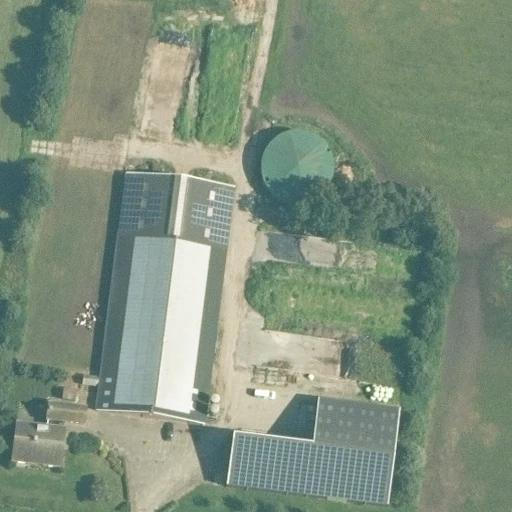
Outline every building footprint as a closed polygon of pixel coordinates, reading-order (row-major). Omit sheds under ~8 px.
[(331,157),(328,152),(325,148),(321,144),(316,140),(311,138),(306,136),(300,135),(294,135),(288,136),(283,137),(278,140),(273,143),(269,147),(266,152),(263,157),(261,163),(260,168),(260,174),(261,180),(263,185),(265,190),(269,195),(273,199),(277,203),(283,205),(288,207),(294,208),(299,208),(303,208),(305,207),(311,205),(316,203),(320,199),(325,195),(328,191),(331,186),(332,180),(333,174),(333,169),(332,163),(331,157)] [(97,413),(202,426),(232,189),(127,176),(97,413)] [(97,380),(83,380),(83,388),(97,388),(97,380)] [(58,391),(56,404),(75,407),(77,393),(58,391)] [(317,403),(305,499),(387,509),(399,413),(317,403)] [(47,422),(61,424),(83,427),(85,411),(49,406),(47,422)] [(61,424),(47,422),(46,430),(16,426),(12,464),(59,470),(64,432),(60,432),(61,424)] [(259,446),(299,452),(301,439),(261,433),(259,446)] [(214,473),(213,485),(223,486),(224,475),(214,473)]
